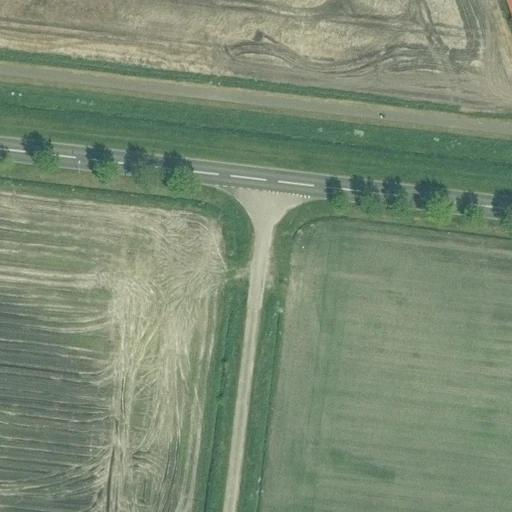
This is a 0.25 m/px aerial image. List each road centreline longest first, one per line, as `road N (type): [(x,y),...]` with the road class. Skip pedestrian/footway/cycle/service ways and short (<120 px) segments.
road 1 (unclassified): [(229,511),(270,182)]
road 2 (tertiary): [(270,182),(0,151)]
road 3 (tertiary): [(511,211),(270,182)]
